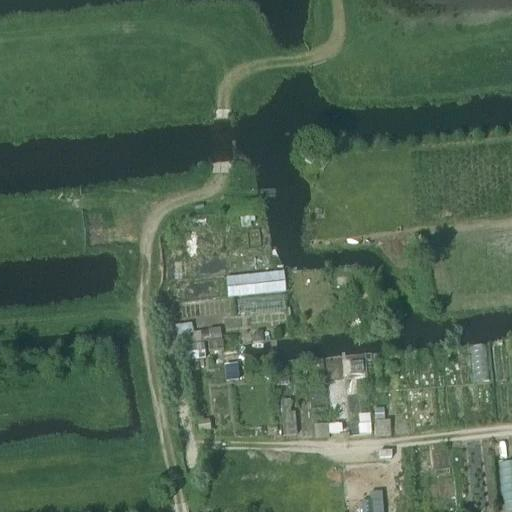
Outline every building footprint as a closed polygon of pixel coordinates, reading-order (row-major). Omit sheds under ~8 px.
[(284,293),(283,274),(275,274),(225,279),(227,299),(277,294),(284,293)] [(370,305),(360,313),(371,325),(380,317),(370,305)] [(208,331),(208,332),(209,342),(220,341),(219,330),(208,331)] [(254,333),(251,337),(252,344),(262,342),(260,332),(254,333)] [(382,409),(373,410),(374,420),(383,420),(382,409)] [(290,414),(281,415),(283,437),(296,435),(294,414),(290,414)] [(208,421),(196,423),(198,433),(210,431),(208,421)] [(370,434),(369,424),(358,425),(357,425),(357,435),(370,434)] [(338,425),(327,425),(328,435),(338,434),(338,425)]
